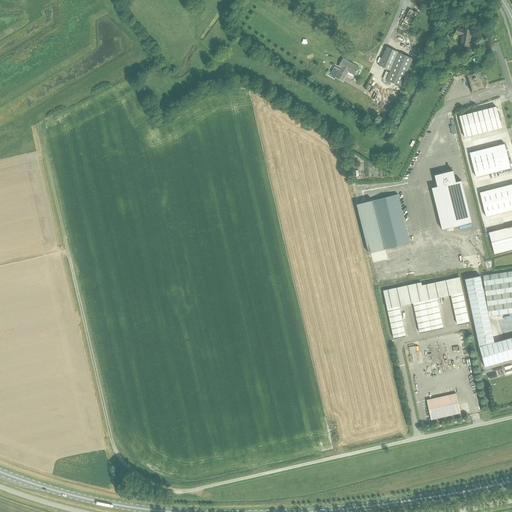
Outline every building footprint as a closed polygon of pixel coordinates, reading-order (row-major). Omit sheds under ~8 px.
[(395,29),(404,33),(413,12),(404,8),(395,29)] [(475,48),(476,42),(470,41),(472,30),(463,29),(463,30),(457,27),(455,33),(462,36),(460,46),(475,48)] [(401,86),(413,59),(398,52),(387,47),(379,65),(390,70),(386,80),(401,86)] [(355,65),(343,59),(339,66),(341,67),(340,69),(335,66),(329,75),(335,78),(336,76),(343,80),(348,71),(354,75),(357,69),(358,69),(359,67),(355,65)] [(480,71),(467,75),(472,92),(485,88),(483,80),(484,79),(483,75),(482,76),(480,71)] [(496,107),(490,108),(493,119),(499,117),(496,107)] [(485,109),(487,120),(493,119),(490,108),(485,109)] [(485,109),(479,111),(482,122),(487,120),(485,109)] [(479,111),(468,114),(471,124),(482,122),(479,111)] [(468,114),(459,116),(465,137),(473,135),(471,124),(468,114)] [(499,117),(493,119),(496,129),(501,128),(499,117)] [(493,119),(487,120),(482,122),(485,132),(496,129),(493,119)] [(482,122),(471,124),(473,135),(485,132),(482,122)] [(504,144),(469,153),(476,177),(510,168),(504,144)] [(437,187),(432,188),(436,207),(442,230),(471,222),(461,181),(456,182),(453,171),(440,174),(434,175),(437,187)] [(511,184),(480,192),(486,217),(511,209),(511,184)] [(385,249),(410,243),(398,194),(373,200),(385,249)] [(373,200),(357,204),(369,253),(385,249),(373,200)] [(511,226),(489,232),(494,254),(511,249),(511,226)] [(474,277),(465,279),(485,366),(511,358),(511,337),(494,343),(491,330),(484,295),(485,295),(489,316),(509,313),(511,312),(511,271),(483,276),(485,288),(483,289),(480,276),(474,277)] [(459,277),(440,281),(444,296),(451,295),(463,292),(459,277)] [(422,285),(421,282),(383,291),(387,308),(399,306),(413,303),(425,300),(437,298),(444,296),(440,281),(422,285)] [(465,304),(463,292),(451,295),(453,306),(465,304)] [(439,309),(437,298),(425,300),(426,306),(427,312),(439,309)] [(426,306),(425,300),(413,303),(414,308),(426,306)] [(465,304),(453,306),(454,312),(466,309),(465,304)] [(399,306),(387,308),(388,314),(400,312),(399,306)] [(427,312),(426,306),(414,308),(415,314),(427,312)] [(439,309),(427,312),(428,318),(440,315),(439,309)] [(468,315),(466,309),(454,312),(456,318),(468,315)] [(402,317),(400,312),(388,314),(390,320),(402,317)] [(427,312),(415,314),(417,320),(428,318),(427,312)] [(442,321),(440,315),(428,318),(430,324),(442,321)] [(468,315),(456,318),(457,324),(469,321),(468,315)] [(403,323),(402,317),(390,320),(391,326),(403,323)] [(428,318),(417,320),(418,326),(430,324),(428,318)] [(442,321),(430,324),(431,330),(443,327),(442,321)] [(403,323),(391,326),(392,332),(404,329),(403,323)] [(430,324),(418,326),(419,332),(431,330),(430,324)] [(405,335),(404,329),(392,332),(393,338),(405,335)] [(416,351),(414,345),(405,347),(406,353),(416,351)] [(348,346),(314,353),(324,395),(358,387),(348,346)] [(387,360),(366,365),(380,427),(381,427),(402,422),(387,360)] [(356,393),(324,400),(334,438),(364,430),(356,393)] [(460,413),(456,393),(427,400),(431,420),(460,413)]
